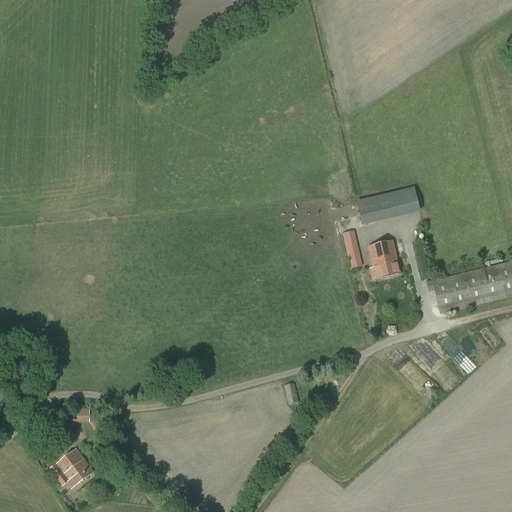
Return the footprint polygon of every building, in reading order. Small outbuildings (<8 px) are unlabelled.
[(413,188),(355,201),(360,225),(419,211),(413,188)] [(353,232),(343,235),(348,259),(350,259),(352,269),(361,267),(353,232)] [(368,270),(371,282),(400,275),(392,242),(367,248),(372,269),(368,270)] [(511,262),(426,284),(428,294),(434,292),(439,316),(511,298),(511,262)] [(284,386),(288,406),(298,404),(294,385),(291,385),(284,386)] [(153,387),(153,397),(165,396),(165,386),(153,387)] [(73,410),(73,422),(89,422),(91,422),(97,432),(103,427),(93,413),(89,415),(89,410),(73,410)] [(48,411),(49,430),(68,429),(67,411),(48,411)] [(48,472),(61,489),(67,485),(71,491),(93,474),(76,451),(48,472)]
